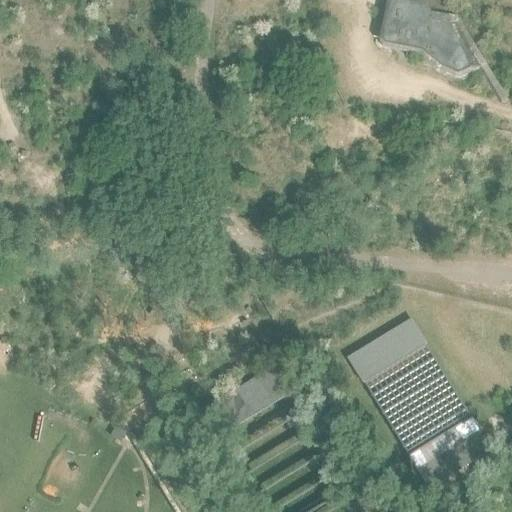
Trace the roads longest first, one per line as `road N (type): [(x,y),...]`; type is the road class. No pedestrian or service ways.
road 1 (track): [(511,274),(262,256),(235,235),(208,177),(210,0)]
road 2 (track): [(129,397),(310,260)]
road 3 (track): [(511,119),(395,82)]
